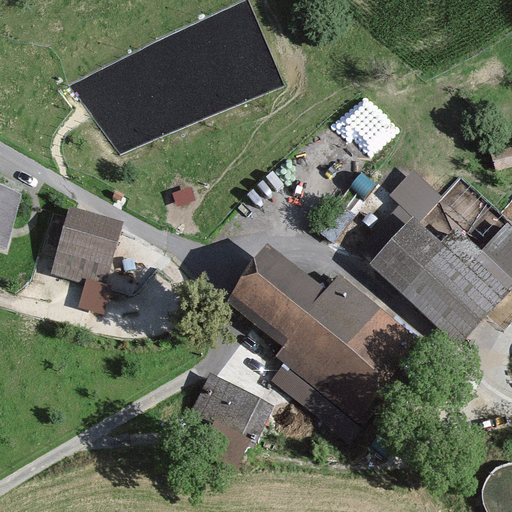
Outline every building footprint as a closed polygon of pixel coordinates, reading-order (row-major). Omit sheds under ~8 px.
[(511,160),(510,153),(494,158),(499,173),(511,169),(511,160)] [(19,202),(0,196),(0,247),(5,249),(19,202)] [(121,229),(73,216),(56,277),(104,290),(121,229)] [(418,227),(379,270),(461,344),(511,288),(511,238),(510,237),(488,261),(458,234),(444,250),(418,227)] [(327,293),(270,248),(227,301),(284,346),(275,357),(284,363),(269,382),(352,448),(430,349),(340,277),(327,293)] [(275,406),(212,374),(191,414),(213,425),(201,449),(237,467),(249,443),(255,446),(275,406)]
